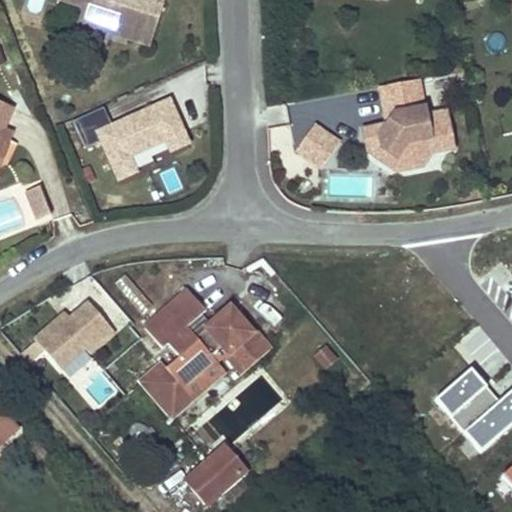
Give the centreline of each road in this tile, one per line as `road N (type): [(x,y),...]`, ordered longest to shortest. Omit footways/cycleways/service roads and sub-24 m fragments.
road 1 (residential): [(0,292),(102,243),(242,226)]
road 2 (residential): [(233,0),(242,226)]
road 3 (residential): [(242,226),(412,236)]
road 4 (residential): [(511,343),(412,236)]
